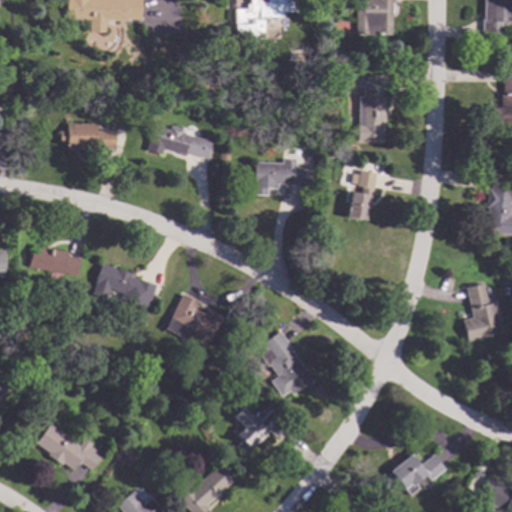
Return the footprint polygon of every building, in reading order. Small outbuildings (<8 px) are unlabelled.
[(137,0),(137,19),(123,19),(123,21),(103,20),(103,32),(87,31),(87,19),(63,19),(63,0),(137,0)] [(295,0),(295,12),(279,12),(279,17),(259,17),(259,19),(261,19),(261,39),(233,39),(232,9),(244,9),(244,3),(247,3),(247,0),(295,0)] [(392,0),(392,3),(390,3),(389,35),(377,35),(352,34),(352,0),(392,0)] [(510,0),(510,21),(499,21),(499,37),(490,37),(490,39),(479,39),(480,19),(481,19),(481,0),(510,0)] [(12,58),(0,58),(0,46),(12,46),(12,58)] [(511,123),(490,123),(490,107),(498,107),(498,93),(500,93),(500,66),(511,66),(511,123)] [(379,96),(382,96),(382,121),(380,121),(380,123),(381,123),(381,130),(380,130),(380,142),(354,141),(356,96),(361,96),(361,87),(347,87),(347,73),(380,74),(379,96)] [(213,89),(197,90),(196,76),(213,75),(213,89)] [(7,105),(0,105),(0,83),(8,84),(7,105)] [(93,131),(113,131),(112,149),(64,149),(64,141),(57,141),(57,130),(64,130),(64,123),(93,123),(93,131)] [(181,128),(180,133),(210,141),(205,159),(182,152),(182,155),(161,149),(160,154),(144,150),(146,141),(148,141),(153,125),(167,129),(168,125),(181,128)] [(310,151),(309,159),(302,158),(303,149),(310,151)] [(292,160),(292,167),(307,170),(303,187),(286,184),(287,182),(283,181),(281,184),(274,184),(274,189),(265,189),(264,195),(250,194),(251,162),(279,163),(279,159),(292,160)] [(373,172),(367,207),(364,206),(362,219),(344,216),(348,191),(358,193),(359,186),(354,186),(356,169),(373,172)] [(509,177),(509,176),(511,176),(511,201),(508,201),(506,216),(511,216),(511,235),(482,231),(485,207),(483,207),(485,189),(487,189),(489,175),(509,177)] [(65,251),(65,255),(78,258),(74,276),(61,273),(61,274),(25,267),(30,244),(65,251)] [(130,274),(129,276),(153,284),(145,309),(143,308),(144,307),(117,299),(119,293),(92,284),(99,263),(130,274)] [(484,304),(491,302),(497,332),(464,340),(459,320),(469,318),(462,286),(480,283),(484,304)] [(195,302),(192,308),(202,314),(205,308),(220,315),(206,341),(188,332),(184,340),(161,328),(179,294),(195,302)] [(26,334),(20,341),(16,337),(21,330),(26,334)] [(287,345),(285,346),(310,381),(308,383),(307,381),(289,394),(286,391),(278,397),(267,381),(274,376),(266,365),(265,366),(257,354),(263,349),(258,343),(276,330),(287,345)] [(247,353),(245,359),(236,356),(239,350),(247,353)] [(256,421),(266,408),(285,424),(274,437),(265,430),(249,449),(248,448),(239,459),(230,451),(238,441),(233,437),(241,427),(230,418),(239,407),(256,421)] [(76,445),(81,438),(89,444),(87,446),(99,455),(88,470),(76,461),(70,470),(60,463),(59,465),(45,455),(46,453),(33,443),(47,423),(76,445)] [(442,469),(427,480),(423,474),(412,483),(415,488),(407,495),(397,482),(386,491),(377,480),(388,472),(387,470),(408,454),(417,465),(430,454),(442,469)] [(230,481),(204,505),(206,507),(200,511),(187,511),(166,488),(179,476),(190,488),(215,465),(230,481)] [(511,489),(511,511),(506,511),(492,505),(488,511),(475,511),(471,510),(479,493),(477,492),(485,476),(511,489)] [(141,504),(149,498),(159,511),(120,511),(114,504),(131,491),(141,504)] [(371,511),(352,511),(360,503),(371,511)]
